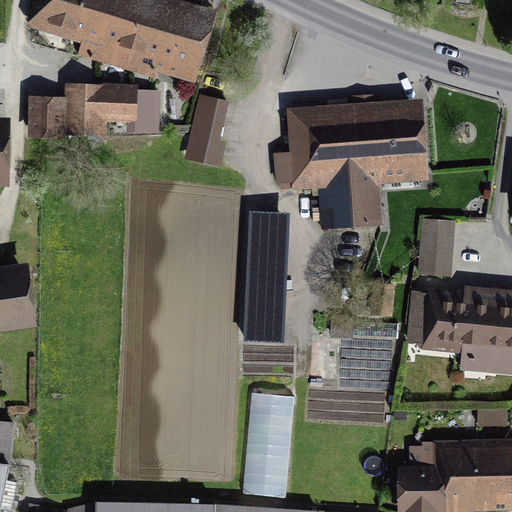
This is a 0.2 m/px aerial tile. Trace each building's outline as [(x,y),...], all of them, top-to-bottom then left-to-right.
[(104,38),(115,0),(37,0),(32,16),(104,38)] [(136,0),(115,0),(104,38),(133,46),(128,63),(155,73),(158,66),(190,75),(206,21),(136,0)] [(159,91),(70,88),(68,133),(101,135),(102,115),(131,117),(131,129),(157,129),(159,91)] [(213,161),(227,102),(202,95),(188,155),(213,161)] [(58,106),(38,104),(36,129),(56,130),(58,106)] [(419,173),(415,111),(289,120),(291,153),(276,154),(278,179),(292,178),(293,189),(320,187),(322,223),(371,220),(368,179),(381,179),(381,175),(419,173)] [(450,275),(454,221),(424,219),(420,273),(450,275)] [(267,222),(254,221),(245,321),(279,324),(283,273),(275,272),(277,244),(266,243),(267,222)] [(0,337),(38,332),(29,268),(0,271),(0,337)] [(393,285),(376,284),(373,314),(390,315),(393,285)] [(511,304),(414,295),(409,339),(463,345),(462,357),(469,358),(469,359),(473,360),(473,361),(479,361),(479,359),(496,360),(496,367),(511,367),(511,304)] [(354,316),(333,316),(332,335),(398,338),(398,323),(354,321),(354,316)] [(289,495),(294,392),(251,390),(247,493),(289,495)] [(13,425),(0,424),(0,457),(10,458),(13,425)] [(425,477),(511,473),(511,450),(510,450),(510,449),(436,451),(436,453),(424,453),(424,447),(411,447),(412,472),(425,472),(425,477)] [(0,463),(0,508),(9,464),(0,463)] [(425,472),(412,472),(404,472),(404,476),(404,500),(412,508),(440,507),(440,500),(511,497),(511,473),(425,477),(425,472)] [(214,511),(214,505),(214,504),(95,501),(68,509),(68,511),(29,504),(27,511),(214,511)]
